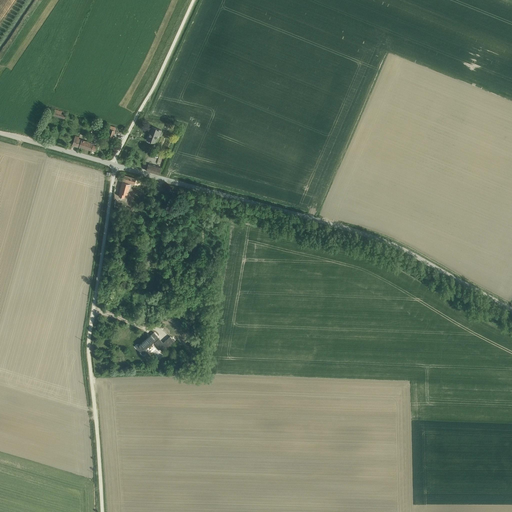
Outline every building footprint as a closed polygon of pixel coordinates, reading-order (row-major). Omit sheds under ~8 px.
[(54,112),(53,116),(64,119),(65,115),(61,114),(62,112),(55,110),(55,113),(54,112)] [(152,126),(147,140),(155,143),(158,135),(160,136),(162,130),(152,126)] [(115,130),(108,128),(106,135),(107,135),(106,138),(112,140),(115,130)] [(75,136),(72,145),(91,151),(92,149),(96,151),(97,146),(95,145),(96,143),(89,141),(89,142),(79,139),(79,137),(77,137),(78,136),(76,135),(75,136)] [(148,164),(146,171),(159,174),(160,169),(161,167),(148,164)] [(124,175),(123,182),(134,185),(136,178),(124,175)] [(172,328),(160,340),(164,344),(167,341),(168,342),(177,333),(172,328)] [(150,336),(137,348),(142,354),(155,341),(150,336)]
